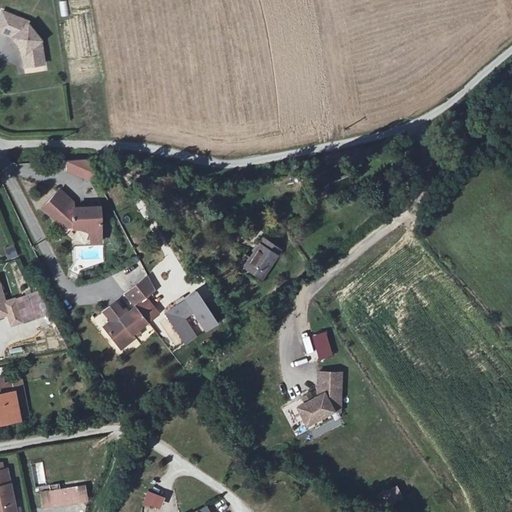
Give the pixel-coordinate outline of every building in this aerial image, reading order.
[(68,16),(67,1),(59,1),(60,17),(68,16)] [(2,12),(0,17),(0,32),(13,37),(26,51),(24,53),(26,66),(39,63),(37,57),(45,56),(41,38),(25,20),(2,12)] [(66,162),(66,177),(94,178),(94,162),(66,162)] [(74,207),(58,189),(43,209),(72,236),(72,247),(105,246),(101,207),(74,207)] [(278,253),(261,240),(243,265),(260,278),(278,253)] [(14,244),(4,248),(9,260),(18,256),(14,244)] [(156,278),(136,294),(99,326),(112,342),(116,340),(121,345),(126,341),(131,346),(142,340),(139,334),(146,330),(137,318),(159,301),(168,308),(180,296),(165,276),(157,282),(156,278)] [(30,292),(18,294),(23,320),(35,318),(30,292)] [(311,336),(318,360),(333,356),(326,331),(311,336)] [(313,350),(310,335),(302,337),(305,351),(313,350)] [(317,396),(294,409),(308,431),(342,410),(343,372),(318,372),(317,396)] [(0,421),(19,417),(13,388),(0,390),(0,421)] [(14,462),(0,464),(0,511),(7,511),(23,509),(14,462)] [(394,485),(380,493),(384,499),(398,492),(394,485)] [(77,489),(52,493),(54,510),(80,506),(77,489)] [(166,497),(147,490),(141,503),(162,510),(166,497)]
